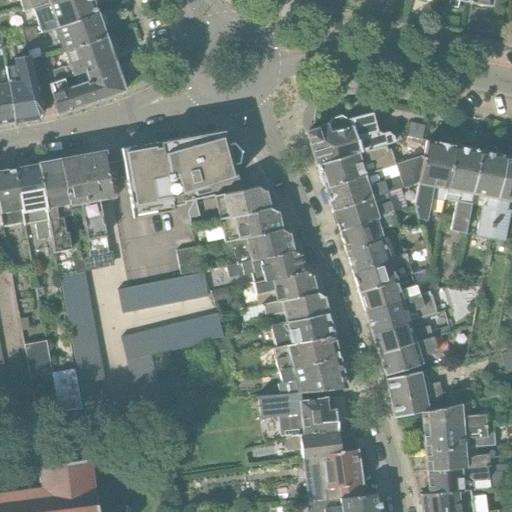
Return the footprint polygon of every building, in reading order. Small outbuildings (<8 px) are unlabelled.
[(23,11),(54,0),(22,0),(20,1),(23,11)] [(40,32),(96,13),(94,5),(98,1),(97,0),(54,0),(23,11),(24,13),(34,9),(37,21),(36,22),(39,32),(40,31),(40,32)] [(64,52),(105,38),(102,28),(105,24),(103,15),(97,14),(96,13),(40,32),(40,34),(53,29),(62,53),(64,52)] [(6,74),(16,123),(39,119),(43,112),(28,51),(40,48),(35,28),(21,30),(24,45),(11,46),(15,65),(4,67),(6,74)] [(82,73),(114,62),(110,52),(114,47),(111,39),(105,38),(64,52),(69,67),(46,74),(49,84),(82,73)] [(82,73),(93,102),(124,92),(128,87),(124,76),(118,74),(114,62),(82,73)] [(56,115),(93,102),(82,73),(49,84),(56,115)] [(0,125),(16,123),(6,74),(0,74),(0,125)] [(317,167),(385,146),(394,143),(394,142),(401,140),(399,135),(392,137),(388,133),(381,135),(376,132),(371,114),(350,120),(341,116),(331,119),(325,128),(316,131),(316,130),(307,133),(317,167)] [(223,131),(162,142),(121,150),(133,220),(175,212),(174,208),(186,205),(185,203),(193,201),(195,201),(215,196),(215,197),(223,195),(239,192),(232,165),(238,164),(240,152),(232,143),(227,145),(223,131)] [(431,198),(446,200),(456,145),(455,144),(455,146),(451,144),(452,142),(451,139),(442,137),(439,140),(439,142),(426,140),(423,156),(417,184),(413,207),(417,219),(427,222),(431,198)] [(470,205),(472,205),(483,151),(471,149),(472,146),(469,142),(461,140),(458,143),(457,145),(456,145),(446,200),(455,202),(449,231),(464,234),(470,205)] [(380,171),(395,166),(395,165),(390,150),(387,151),(385,146),(317,167),(325,189),(380,171)] [(475,236),(492,239),(509,156),(496,154),(497,150),(495,147),(486,146),(484,148),(483,151),(472,205),(481,207),(475,236)] [(85,257),(88,270),(112,266),(109,253),(104,236),(98,201),(105,200),(114,199),(103,152),(96,154),(62,160),(71,210),(79,209),(78,204),(81,204),(90,256),(85,257)] [(395,165),(395,166),(399,177),(383,182),(380,171),(325,189),(332,211),(387,193),(417,184),(423,156),(395,165)] [(511,213),(511,157),(509,156),(492,239),(504,242),(509,213),(511,213)] [(49,240),(52,254),(72,250),(69,232),(66,232),(64,217),(72,216),(71,210),(62,160),(36,164),(49,240)] [(38,242),(49,240),(36,164),(28,166),(28,162),(17,164),(17,168),(13,169),(23,221),(24,226),(35,224),(38,242)] [(0,222),(1,227),(23,221),(13,169),(5,170),(5,167),(0,167),(0,222)] [(239,192),(223,195),(227,219),(268,209),(264,192),(257,187),(239,192)] [(339,231),(393,213),(387,193),(332,211),(339,231)] [(230,242),(281,230),(277,213),(268,209),(227,219),(219,220),(224,244),(230,242)] [(345,251),(384,239),(381,230),(397,225),(393,213),(339,231),(345,251)] [(236,264),(292,251),(288,234),(281,230),(230,242),(236,264)] [(424,241),(416,243),(415,245),(414,247),(412,248),(411,249),(409,250),(407,250),(405,250),(403,249),(402,248),(401,247),(400,245),(399,244),(399,243),(399,242),(399,240),(399,239),(400,237),(399,233),(384,239),(345,251),(352,272),(406,255),(426,249),(424,241)] [(175,249),(180,274),(199,271),(195,246),(175,249)] [(254,285),(304,272),(300,255),(292,251),(236,264),(226,267),(228,276),(234,275),(234,278),(251,273),(254,285)] [(358,292),(411,275),(412,275),(406,255),(352,272),(358,292)] [(74,273),(88,270),(85,257),(71,259),(74,273)] [(61,290),(86,285),(84,272),(58,277),(61,290)] [(275,302),(316,293),(311,276),(304,272),(254,285),(257,296),(273,292),(275,302)] [(203,273),(190,276),(195,300),(207,297),(203,273)] [(365,313),(419,296),(417,290),(416,286),(414,286),(411,275),(358,292),(365,313)] [(190,276),(178,278),(183,302),(195,300),(190,276)] [(178,278),(166,281),(171,305),(183,302),(178,278)] [(166,281),(154,283),(159,307),(171,305),(166,281)] [(154,283),(141,286),(146,310),(159,307),(154,283)] [(63,301),(88,296),(86,285),(61,290),(63,301)] [(141,286),(129,288),(134,312),(146,310),(141,286)] [(129,288),(117,291),(122,315),(134,312),(129,288)] [(214,303),(230,298),(228,289),(212,293),(214,303)] [(284,323),(327,313),(323,297),(316,293),(275,302),(242,310),(244,320),(265,317),(282,313),(284,322),(284,323)] [(371,334),(409,322),(434,313),(428,293),(419,296),(365,313),(371,334)] [(65,313),(91,308),(88,296),(63,301),(65,313)] [(67,325),(93,320),(91,308),(65,313),(67,325)] [(275,349),(332,335),(327,313),(284,323),(261,328),(262,332),(271,330),(275,349)] [(217,314),(205,317),(211,341),(223,338),(217,314)] [(205,317),(193,320),(199,344),(211,341),(205,317)] [(21,331),(29,330),(27,318),(19,320),(21,331)] [(69,337),(95,332),(93,320),(67,325),(69,337)] [(193,320),(181,323),(187,347),(199,344),(193,320)] [(378,355),(433,337),(430,326),(412,332),(409,322),(371,334),(378,355)] [(181,323),(169,326),(175,350),(187,347),(181,323)] [(169,326),(157,329),(162,353),(175,350),(169,326)] [(157,329),(144,332),(150,356),(162,353),(157,329)] [(72,349),(98,344),(95,332),(69,337),(72,349)] [(144,332),(132,335),(138,359),(150,356),(144,332)] [(132,335),(120,338),(126,362),(138,359),(132,335)] [(277,372),(338,357),(332,335),(275,349),(273,349),(275,360),(274,360),(277,372)] [(433,337),(378,355),(385,376),(422,364),(419,354),(422,352),(423,355),(437,351),(433,337)] [(45,341),(25,345),(27,356),(29,368),(31,378),(51,374),(50,364),(48,353),(45,341)] [(74,361),(100,356),(98,344),(72,349),(74,361)] [(511,361),(511,352),(499,355),(500,364),(511,361)] [(77,373),(102,368),(100,356),(74,361),(77,373)] [(138,359),(126,362),(129,374),(153,368),(150,356),(138,359)] [(279,395),(299,394),(346,388),(338,357),(277,372),(280,381),(277,385),(279,395)] [(79,385),(105,380),(102,368),(77,373),(79,385)] [(153,368),(129,374),(132,386),(156,380),(153,368)] [(74,370),(51,374),(54,387),(56,399),(58,412),(82,408),(74,370)] [(460,405),(471,402),(468,388),(441,394),(439,383),(428,385),(425,371),(386,379),(395,418),(418,414),(460,405)] [(51,374),(31,378),(31,379),(33,391),(35,403),(38,416),(58,412),(56,399),(54,387),(51,374)] [(81,397),(107,392),(105,380),(79,385),(81,397)] [(156,380),(132,386),(135,398),(159,392),(156,380)] [(107,392),(81,397),(83,408),(109,403),(107,392)] [(159,392),(135,398),(138,410),(162,404),(159,392)] [(0,405),(9,404),(7,393),(0,394),(0,405)] [(285,438),(339,431),(338,426),(341,426),(340,416),(336,416),(335,411),(328,412),(326,399),(300,402),(299,394),(279,395),(257,397),(259,419),(278,417),(280,436),(285,436),(285,438)] [(0,416),(12,414),(9,404),(0,405),(0,416)] [(484,415),(461,417),(460,405),(418,414),(421,432),(486,427),(485,421),(484,415)] [(0,427),(13,425),(12,414),(0,416),(0,427)] [(423,452),(475,447),(494,445),(492,426),(486,427),(421,432),(423,452)] [(302,458),(357,450),(355,442),(348,437),(339,438),(339,431),(285,438),(287,451),(300,449),(302,458)] [(426,470),(489,467),(488,454),(476,455),(475,447),(423,452),(426,470)] [(309,504),(363,496),(357,450),(302,458),(302,459),(309,504)] [(0,511),(105,511),(103,511),(100,510),(96,510),(96,502),(99,500),(100,496),(100,492),(99,490),(96,488),(93,487),(89,460),(40,466),(42,488),(0,494),(0,511)] [(429,493),(477,491),(491,489),(489,472),(489,467),(426,470),(429,493)] [(422,511),(479,511),(477,491),(429,493),(420,494),(422,511)] [(380,511),(378,493),(363,496),(309,504),(306,504),(306,511),(380,511)]
